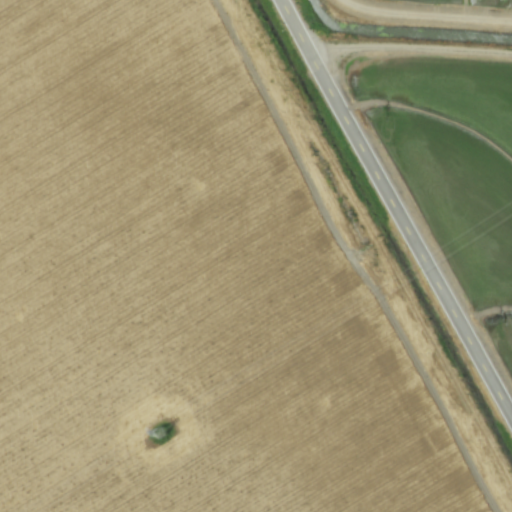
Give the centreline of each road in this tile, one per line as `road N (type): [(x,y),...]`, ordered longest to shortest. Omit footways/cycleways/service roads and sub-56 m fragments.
road 1 (secondary): [(287,0),(511,405)]
road 2 (track): [(511,52),(353,44),(318,55)]
